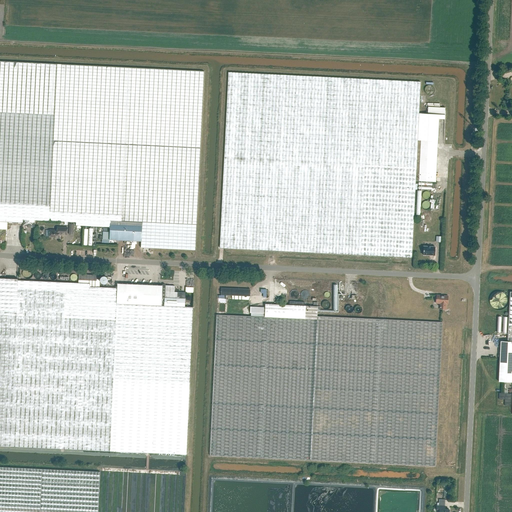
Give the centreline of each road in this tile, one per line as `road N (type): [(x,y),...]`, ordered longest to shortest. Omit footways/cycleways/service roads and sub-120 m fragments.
road 1 (unclassified): [(477,276),(0,255)]
road 2 (tertiary): [(477,276),(490,0)]
road 3 (tertiary): [(465,511),(477,276)]
